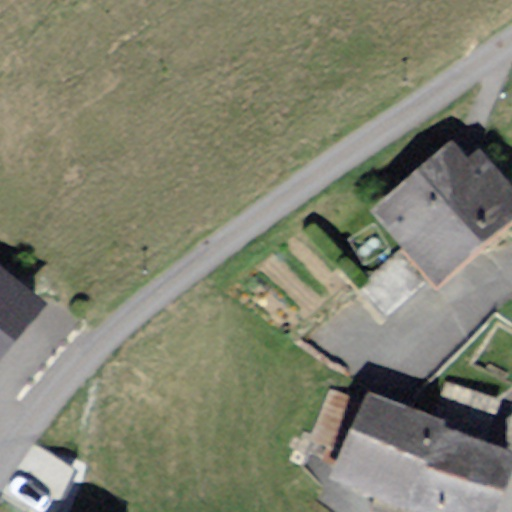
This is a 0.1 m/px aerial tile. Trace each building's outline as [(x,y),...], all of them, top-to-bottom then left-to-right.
[(374,204),(435,275),(511,209),(511,181),(483,147),(472,157),(454,136),(374,204)] [(0,345),(40,296),(0,263),(0,345)] [(495,398),(451,382),(441,409),(485,425),(495,398)] [(372,389),(341,470),(409,496),(437,422),(440,415),(372,389)] [(450,511),(489,511),(511,453),(511,449),(437,422),(409,496),(450,511)]
